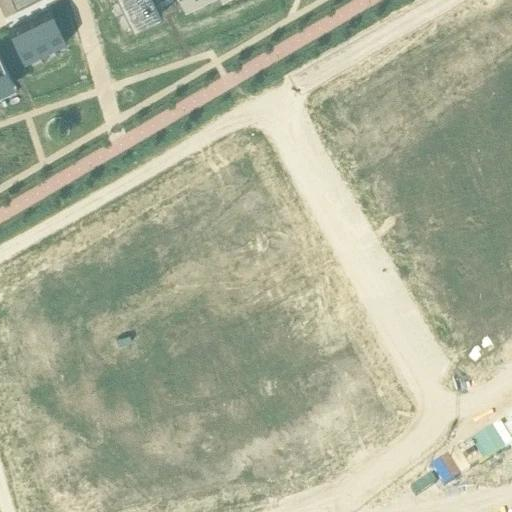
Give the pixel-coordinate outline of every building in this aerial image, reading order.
[(119,0),(126,13),(152,0),(119,0)] [(155,0),(152,0),(126,13),(133,28),(162,14),(155,0)] [(511,35),(494,5),(475,16),(496,54),(511,44),(511,35)] [(51,8),(37,15),(38,17),(53,47),(67,40),(51,8)] [(475,16),(455,28),(457,32),(458,32),(482,73),(502,62),(497,53),(496,54),(475,16)] [(25,24),(39,54),(53,47),(38,17),(25,24)] [(24,21),(9,28),(25,61),(39,54),(25,24),(24,21)] [(457,32),(439,42),(461,80),(460,80),(462,85),(482,73),(458,32),(457,32)] [(439,42),(420,53),(439,86),(439,87),(441,91),(460,80),(461,80),(439,42)] [(420,53),(402,64),(421,97),(422,96),(439,87),(439,86),(420,53)] [(0,55),(0,89),(13,83),(0,55)] [(402,64),(382,75),(406,117),(426,105),(422,96),(421,97),(402,64)] [(340,99),(359,133),(358,133),(363,142),(382,131),(385,137),(398,130),(385,108),(374,114),(359,88),(340,99)] [(501,91),(494,95),(500,105),(507,101),(501,91)] [(338,95),(311,110),(320,126),(326,122),(339,144),(358,133),(359,133),(339,99),(340,99),(338,95)] [(494,95),(487,99),(493,109),(500,105),(494,95)] [(464,112),(457,116),(463,127),(470,123),(464,112)] [(457,116),(450,120),(456,130),(463,127),(457,116)] [(413,139),(406,143),(412,153),(419,150),(413,139)] [(406,143),(399,147),(405,157),(412,153),(406,143)] [(246,150),(205,173),(216,193),(257,169),(246,150)] [(444,163),(434,168),(438,175),(448,169),(444,163)] [(377,164),(366,170),(370,177),(381,171),(377,164)] [(257,169),(216,193),(227,213),(235,208),(235,207),(268,188),(257,169)] [(268,188),(235,207),(235,208),(246,226),(279,207),(278,206),(268,188)] [(385,204),(369,212),(385,240),(389,238),(389,237),(426,215),(426,216),(431,214),(419,193),(388,211),(385,204)] [(163,198),(144,209),(167,250),(187,239),(163,198)] [(186,201),(175,207),(179,214),(190,208),(186,201)] [(467,203),(460,206),(466,217),(473,213),(467,203)] [(279,207),(246,226),(257,245),(294,224),(283,204),(278,206),(279,207)] [(190,208),(179,214),(183,221),(194,215),(190,208)] [(144,209),(125,219),(149,261),(167,250),(144,209)] [(426,215),(389,237),(389,238),(399,255),(433,236),(433,237),(437,235),(426,216),(426,215)] [(125,219),(106,230),(125,263),(124,264),(129,272),(149,261),(125,219)] [(294,224),(257,245),(268,265),(290,252),(294,259),(309,250),(294,224)] [(106,230),(87,241),(106,274),(107,274),(124,264),(125,263),(106,230)] [(485,234),(478,238),(484,248),(491,244),(485,234)] [(205,235),(198,239),(204,249),(211,245),(205,235)] [(433,236),(399,255),(410,275),(444,256),(433,237),(433,236)] [(87,241),(68,252),(91,294),(112,282),(107,274),(106,274),(87,241)] [(211,245),(204,249),(210,260),(217,256),(211,245)] [(487,254),(480,258),(486,268),(493,264),(487,254)] [(480,258),(473,262),(479,272),(486,268),(480,258)] [(62,269),(51,275),(56,282),(66,276),(62,269)] [(447,270),(440,274),(446,285),(453,281),(447,270)] [(188,271),(181,275),(187,285),(194,281),(188,271)] [(440,274),(433,278),(439,289),(446,285),(440,274)] [(181,275),(174,279),(180,289),(187,285),(181,275)] [(317,301),(291,316),(302,334),(303,335),(344,311),(329,285),(313,294),(317,301)] [(240,287),(230,293),(234,300),(244,294),(240,287)] [(0,323),(39,313),(33,291),(0,300),(0,323)] [(511,291),(502,297),(511,314),(511,291)] [(151,292),(144,296),(150,307),(157,303),(151,292)] [(144,296),(137,300),(143,311),(150,307),(144,296)] [(511,314),(502,297),(483,308),(501,339),(511,332),(511,314)] [(466,318),(465,319),(483,349),(501,339),(483,308),(466,318)] [(302,334),(298,337),(316,368),(343,353),(336,342),(355,331),(344,311),(303,335),(302,334)] [(39,313),(0,323),(0,347),(25,340),(28,353),(58,345),(58,344),(54,330),(44,333),(39,313)] [(463,314),(443,325),(457,349),(450,353),(459,369),(486,353),(483,349),(465,319),(466,318),(463,314)] [(258,319),(247,325),(251,332),(262,326),(258,319)] [(101,321),(94,325),(100,335),(107,331),(101,321)] [(32,366),(6,373),(12,395),(53,383),(54,385),(58,383),(52,362),(67,358),(63,343),(58,344),(58,345),(28,353),(32,366)] [(346,353),(339,357),(345,367),(352,363),(346,353)] [(339,357),(332,361),(338,372),(345,367),(339,357)] [(285,372),(277,377),(283,388),(291,383),(285,372)] [(92,373),(84,375),(87,386),(95,384),(92,373)] [(314,376),(304,382),(308,389),(318,383),(314,376)] [(377,377),(356,389),(361,398),(362,397),(380,428),(399,417),(377,377)] [(304,382),(293,388),(297,395),(308,389),(304,382)] [(53,383),(12,395),(18,416),(59,404),(59,403),(54,385),(53,383)] [(344,407),(343,408),(361,439),(380,428),(362,397),(361,398),(344,407)] [(339,399),(319,411),(324,419),(342,450),(343,449),(361,439),(343,408),(344,407),(339,399)] [(59,404),(18,416),(24,438),(70,425),(64,402),(59,403),(59,404)] [(259,408),(252,412),(258,422),(265,418),(259,408)] [(306,429),(305,430),(325,465),(345,454),(343,449),(342,450),(324,419),(306,429)] [(301,421),(281,432),(297,461),(290,464),(299,480),(325,465),(305,430),(306,429),(301,421)] [(105,422),(94,426),(96,433),(108,430),(105,422)] [(226,422),(219,425),(225,436),(232,432),(226,422)] [(196,427),(184,429),(186,437),(197,435),(196,427)] [(184,429),(172,432),(174,440),(186,437),(184,429)] [(139,442),(127,445),(129,453),(141,450),(139,442)] [(114,449),(101,452),(104,461),(116,458),(114,449)] [(235,457),(211,461),(212,466),(213,466),(220,501),(250,495),(247,478),(239,479),(235,457)] [(64,479),(33,487),(39,509),(90,495),(84,475),(94,472),(90,458),(60,467),(64,479)] [(191,460),(169,465),(178,509),(199,505),(192,470),(193,470),(191,460)] [(169,465),(147,469),(155,511),(163,511),(178,509),(169,465)] [(193,470),(192,470),(199,505),(220,501),(213,466),(212,466),(193,470)] [(134,479),(126,480),(129,492),(137,490),(134,479)] [(94,511),(90,495),(39,509),(39,511),(94,511)]
